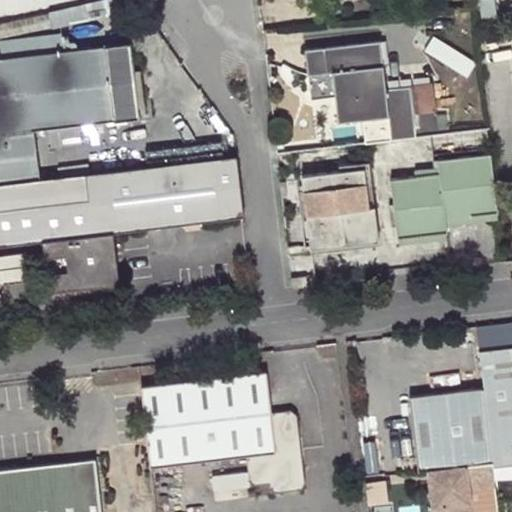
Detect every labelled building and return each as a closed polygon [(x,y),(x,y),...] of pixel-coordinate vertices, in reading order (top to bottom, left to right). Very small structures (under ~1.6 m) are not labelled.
[(98,0),(46,11),(50,27),(115,14),(113,0),(98,0)] [(368,142),(418,136),(417,132),(413,87),(388,89),(382,40),(306,49),(311,99),(335,96),(338,123),(365,120),(368,142)] [(0,179),(37,176),(30,127),(137,116),(128,41),(0,53),(0,179)] [(413,87),(417,132),(450,129),(448,114),(440,115),(436,85),(413,87)] [(444,219),(497,213),(490,152),(437,159),(438,174),(390,179),(393,205),(395,226),(397,238),(445,234),(444,219)] [(237,154),(231,155),(232,158),(240,177),(237,154)] [(0,179),(0,240),(40,236),(46,286),(117,279),(111,227),(244,213),(240,177),(232,158),(231,155),(37,176),(0,179)] [(362,171),(299,177),(305,216),(309,250),(377,242),(368,170),(362,171)] [(294,287),(315,285),(313,271),(292,274),(294,287)] [(486,387),(495,460),(496,466),(511,463),(511,347),(482,351),(486,387)] [(278,493),(294,491),(279,411),(274,412),(270,373),(144,387),(153,466),(250,456),(253,480),(258,485),(273,484),(274,490),(278,493)] [(436,468),(495,460),(486,387),(412,397),(421,470),(432,468),(436,468)] [(279,411),(294,491),(303,490),(308,482),(299,417),(293,410),(279,411)] [(0,511),(102,511),(96,457),(0,468),(0,511)] [(495,460),(436,468),(437,479),(433,480),(436,507),(445,506),(446,511),(475,511),(472,488),(498,485),(498,482),(496,466),(495,460)]
